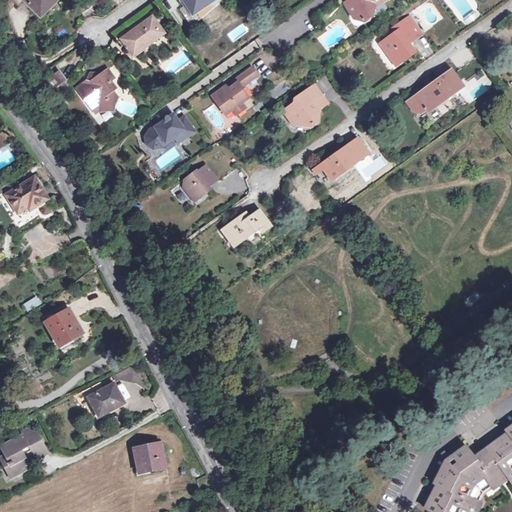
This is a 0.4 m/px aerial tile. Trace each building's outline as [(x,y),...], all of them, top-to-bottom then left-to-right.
[(22,0),(23,0),(37,14),(40,17),(57,0),(22,0)] [(91,7),(88,1),(86,0),(75,0),(72,2),(81,15),(91,7)] [(181,0),(192,16),(216,0),(181,0)] [(351,0),(344,6),(352,20),(363,23),(371,18),(373,8),(386,0),(351,0)] [(37,14),(29,22),(37,31),(45,23),(40,17),(37,14)] [(155,38),(162,33),(151,17),(121,40),(133,56),(156,40),(155,38)] [(391,36),(382,42),(389,52),(386,54),(393,64),(400,58),(403,62),(412,56),(406,46),(409,44),(422,34),(410,17),(389,32),(391,36)] [(389,52),(382,42),(380,44),(386,54),(389,52)] [(400,58),(393,64),(396,67),(403,62),(400,58)] [(225,93),(222,90),(212,97),(225,115),(232,110),(236,115),(245,109),(241,104),(248,98),(241,88),(257,76),(251,68),(232,83),(235,86),(228,91),(225,93)] [(421,113),(425,110),(429,107),(431,110),(464,87),(451,70),(407,102),(414,112),(421,113)] [(112,91),(115,89),(110,82),(114,79),(107,71),(88,85),(82,83),(76,88),(93,111),(97,109),(99,112),(112,109),(117,99),(112,91)] [(58,72),(48,80),(54,88),(64,81),(58,72)] [(292,117),(288,120),(292,125),(309,128),(316,122),(321,112),(316,110),(312,105),(323,97),(315,86),(295,100),(295,104),(287,110),(292,117)] [(292,117),(287,110),(283,113),(288,120),(292,117)] [(166,117),(165,117),(165,118),(164,118),(164,119),(164,120),(148,132),(145,137),(147,145),(154,149),(162,148),(167,144),(166,143),(174,137),(178,144),(195,132),(183,116),(177,120),(175,117),(171,120),(170,118),(169,117),(168,116),(167,116),(166,116),(166,117)] [(357,140),(341,152),(342,154),(335,159),(333,157),(332,156),(319,166),(322,169),(326,175),(328,173),(333,180),(348,170),(348,169),(368,155),(357,140)] [(322,169),(319,166),(312,171),(315,174),(322,169)] [(183,188),(189,197),(192,195),(196,200),(203,195),(202,192),(208,188),(216,182),(206,167),(197,174),(195,172),(184,180),(183,188)] [(34,178),(6,195),(17,213),(27,207),(36,202),(38,206),(47,200),(34,178)] [(17,213),(6,195),(0,199),(0,200),(22,235),(43,222),(34,208),(30,211),(27,207),(17,213)] [(30,211),(34,208),(38,206),(36,202),(27,207),(30,211)] [(233,248),(259,229),(262,233),(270,227),(259,211),(248,219),(244,214),(221,231),(233,248)] [(253,287),(246,302),(244,319),(247,336),(255,350),(267,362),(283,369),(300,371),(316,367),(331,359),(343,345),(349,328),(349,309),(343,292),(332,278),(316,269),(299,265),(281,267),(265,275),(253,287)] [(23,303),(27,311),(42,304),(38,296),(23,303)] [(45,323),(59,348),(82,335),(68,309),(45,323)] [(117,373),(121,380),(143,383),(133,364),(117,373)] [(84,392),(97,415),(112,407),(114,410),(125,405),(113,384),(104,389),(100,382),(84,392)] [(112,407),(97,415),(99,419),(114,410),(112,407)] [(28,447),(41,440),(34,426),(14,437),(15,440),(2,447),(10,464),(7,466),(12,475),(25,468),(24,465),(35,459),(28,447)] [(486,450),(488,453),(507,478),(511,484),(511,427),(506,432),(507,434),(486,450)] [(28,447),(35,459),(48,452),(41,440),(28,447)] [(133,449),(138,468),(153,465),(154,471),(165,468),(160,444),(133,449)] [(491,470),(482,457),(476,461),(466,447),(452,457),(455,461),(449,466),(446,472),(442,470),(434,485),(436,486),(425,509),(430,511),(475,511),(485,494),(497,485),(488,473),(491,470)] [(488,473),(497,485),(507,478),(488,453),(482,457),(491,470),(488,473)] [(153,465),(138,468),(139,474),(154,471),(153,465)]
